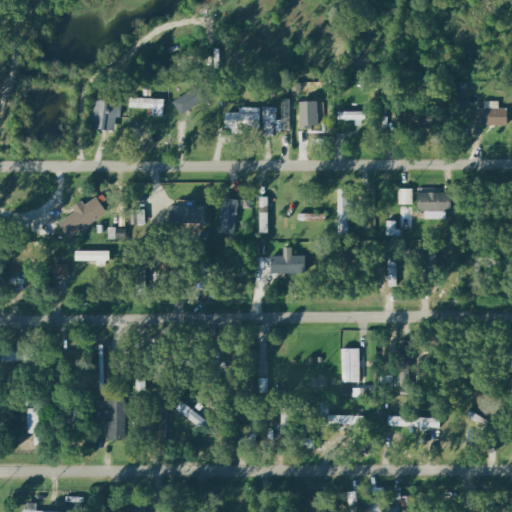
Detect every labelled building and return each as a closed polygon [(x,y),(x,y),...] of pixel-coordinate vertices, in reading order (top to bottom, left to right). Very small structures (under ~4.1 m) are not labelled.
[(165,115),(165,98),(129,97),(129,107),(149,107),(149,115),(165,115)] [(293,98),(282,98),(282,118),(278,118),(278,107),(263,106),(263,135),(275,135),(275,130),(293,130),(293,98)] [(115,129),(115,118),(121,118),(122,99),(93,99),(92,129),(115,129)] [(506,125),(507,108),(499,107),(499,100),(484,100),(484,107),(476,107),(475,124),(506,125)] [(239,112),(224,111),(224,127),(261,128),(262,107),(239,106),(239,112)] [(337,110),(337,120),(356,120),(356,124),(364,124),(364,111),(337,110)] [(314,131),(329,131),(329,117),(297,116),(297,125),(314,125),(314,131)] [(413,203),(413,187),(398,188),(398,204),(413,203)] [(417,211),(424,211),(424,218),(447,218),(447,191),(417,192),(417,211)] [(57,222),(67,238),(107,213),(95,194),(73,208),(74,211),(57,222)] [(219,233),(236,233),(237,198),(220,198),(219,233)] [(324,213),(300,212),(300,220),(324,221),(324,213)] [(111,251),(77,250),(77,265),(111,265),(111,251)] [(298,255),(269,255),(270,273),(299,273),(298,255)] [(388,285),(400,285),(399,259),(387,260),(388,285)] [(48,277),(68,277),(68,264),(48,264),(48,277)] [(360,348),(342,348),(342,383),(360,382),(360,348)] [(328,377),(312,376),(312,387),(328,387),(328,377)] [(108,438),(127,438),(126,399),(107,399),(108,438)] [(198,424),(203,416),(181,401),(176,409),(198,424)] [(351,415),(329,415),(329,426),(351,427),(351,415)] [(442,428),(442,417),(388,416),(388,426),(442,428)] [(24,511),(60,511),(61,511),(36,510),(36,502),(25,502),(24,511)]
